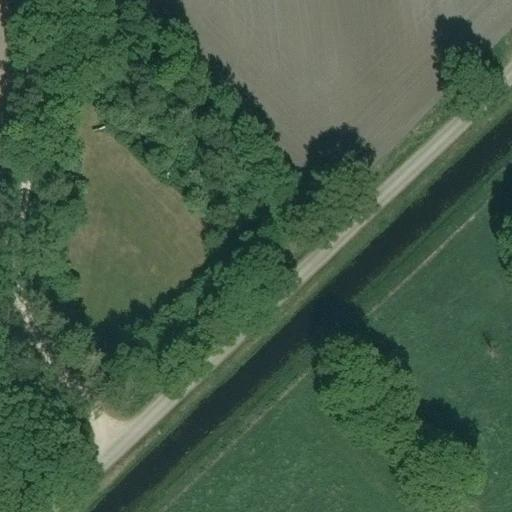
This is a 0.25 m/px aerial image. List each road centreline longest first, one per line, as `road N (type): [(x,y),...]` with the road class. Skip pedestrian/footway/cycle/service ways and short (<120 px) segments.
road 1 (unclassified): [(122,446),(511,72)]
road 2 (unclassified): [(71,0),(15,282),(44,347),(122,446)]
